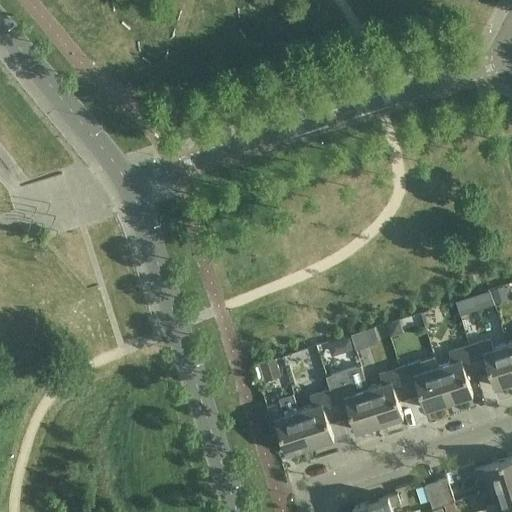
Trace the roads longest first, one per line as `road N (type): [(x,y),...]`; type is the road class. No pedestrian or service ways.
road 1 (residential): [(126,182),(503,60)]
road 2 (tertiary): [(234,511),(126,182)]
road 3 (residential): [(310,511),(307,502),(320,491),(511,427)]
road 4 (tertiary): [(126,182),(0,25)]
